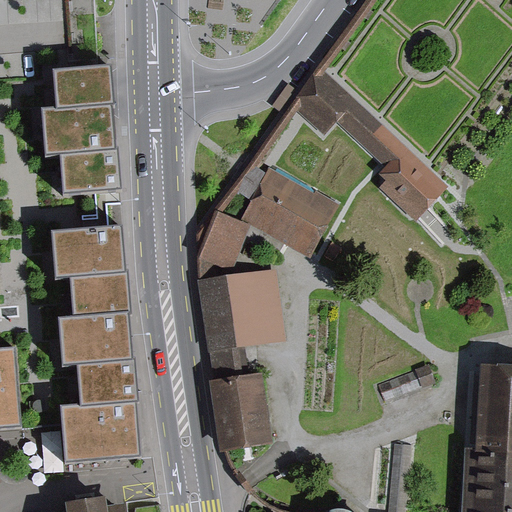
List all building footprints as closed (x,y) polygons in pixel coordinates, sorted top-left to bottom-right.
[(61,170),(64,207),(120,204),(113,84),(55,87),(57,124),(43,125),(45,171),(61,170)] [(409,161),(385,188),(420,218),(443,191),(409,161)] [(331,212),(270,179),(248,219),(310,252),(331,212)] [(246,229),(213,216),(194,261),(227,275),(246,229)] [(72,329),(131,326),(126,240),(52,245),(55,294),(70,293),(72,329)] [(267,277),(198,287),(207,353),(276,343),(267,277)] [(131,326),(72,329),(59,330),(62,380),(77,379),(135,376),(131,326)] [(0,352),(0,432),(19,431),(13,351),(0,352)] [(511,511),(511,363),(465,360),(457,511),(511,511)] [(135,376),(77,379),(80,417),(60,418),(64,475),(142,469),(135,376)] [(258,379),(212,386),(223,450),(268,442),(258,379)] [(401,511),(403,439),(387,441),(382,511),(401,511)]
